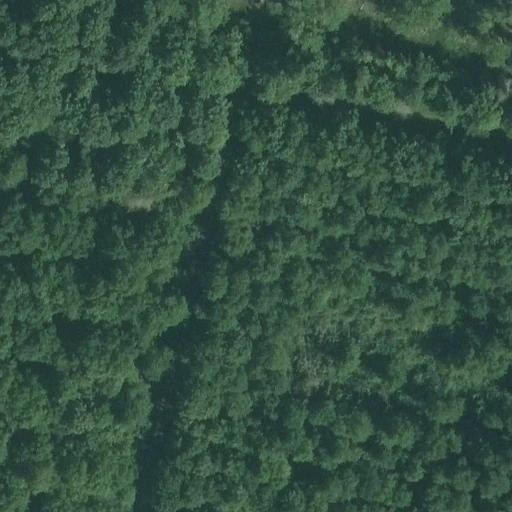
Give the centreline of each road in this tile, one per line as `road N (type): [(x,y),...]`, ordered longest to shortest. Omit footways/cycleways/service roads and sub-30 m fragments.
road 1 (track): [(239,0),(129,511)]
road 2 (unknown): [(511,133),(221,74)]
